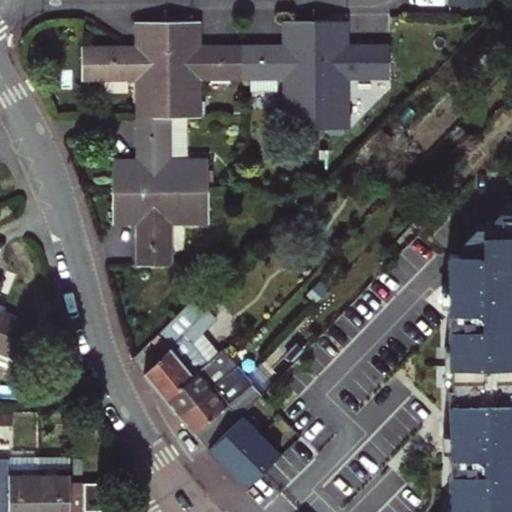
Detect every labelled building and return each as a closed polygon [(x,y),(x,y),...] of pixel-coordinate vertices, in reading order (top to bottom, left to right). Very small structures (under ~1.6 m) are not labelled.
[(287,47),(243,47),(243,77),(284,77),(285,129),(316,129),(315,21),(287,21),(287,47)] [(315,21),(316,129),(347,129),(347,76),(389,76),(389,46),(345,46),(344,21),(315,21)] [(137,117),(168,117),(168,22),(140,22),(140,48),(82,48),(81,79),(137,79),(137,117)] [(200,77),(243,77),(243,47),(197,47),(197,22),(168,22),(168,117),(185,117),(200,117),(200,77)] [(113,162),(113,191),(208,190),(208,161),(187,161),(185,117),(168,117),(137,117),(138,162),(113,162)] [(393,137),(381,127),(358,151),(371,162),(393,137)] [(208,190),(113,191),(113,221),(139,221),(139,266),(169,266),(169,222),(208,222),(208,190)] [(511,511),(511,211),(500,211),(493,217),(493,226),(475,227),(458,240),(458,251),(445,251),(446,280),(447,347),(450,347),(450,387),(447,387),(448,505),(456,505),(455,511),(511,511)] [(156,335),(169,347),(203,311),(190,300),(156,335)] [(169,347),(144,373),(164,399),(207,364),(192,345),(217,319),(206,308),(203,311),(169,347)] [(0,353),(11,358),(13,353),(25,358),(23,362),(25,363),(40,325),(5,310),(3,315),(0,313),(0,353)] [(164,399),(178,417),(238,368),(246,377),(269,353),(253,336),(231,359),(223,351),(207,364),(164,399)] [(240,417),(243,413),(253,403),(260,396),(246,377),(238,368),(178,417),(193,435),(195,433),(206,446),(225,432),(235,422),(240,417)] [(225,432),(206,451),(243,490),(250,483),(278,457),(240,417),(235,422),(225,432)] [(12,453),(12,469),(65,470),(65,455),(12,453)] [(40,511),(40,473),(9,474),(9,483),(0,482),(0,511),(40,511)] [(84,511),(85,511),(85,481),(78,481),(77,473),(40,473),(40,511),(84,511)] [(103,481),(85,481),(85,511),(103,511),(103,481)]
